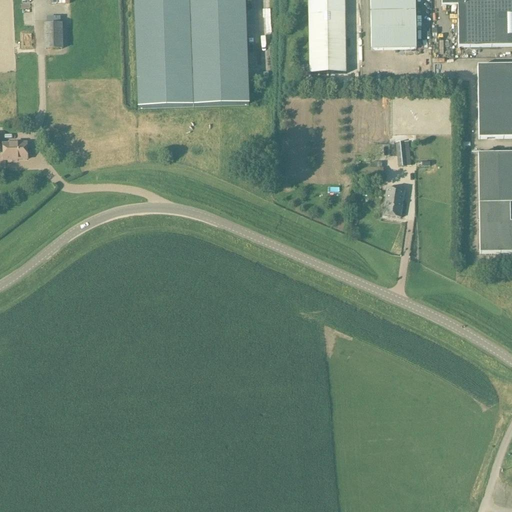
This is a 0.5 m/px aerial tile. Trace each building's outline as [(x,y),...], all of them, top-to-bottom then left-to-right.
[(245,0),(133,0),(138,111),(249,107),(245,0)] [(345,75),(344,15),(343,0),(307,0),(309,75),(345,75)] [(393,51),(392,0),(369,0),(371,51),(393,51)] [(392,0),(393,51),(416,50),(414,0),(392,0)] [(511,0),(441,0),(441,7),(457,7),(458,48),(511,47),(511,0)] [(43,25),(44,52),(63,51),(62,25),(43,25)] [(511,139),(511,66),(477,68),(478,140),(511,139)] [(406,167),(405,149),(404,143),(395,144),(396,150),(398,168),(406,167)] [(28,160),(27,144),(3,145),(4,161),(28,160)] [(511,254),(511,154),(478,155),(479,255),(511,254)] [(359,181),(383,181),(383,169),(359,169),(359,181)] [(382,216),(400,218),(404,193),(386,190),(382,216)]
